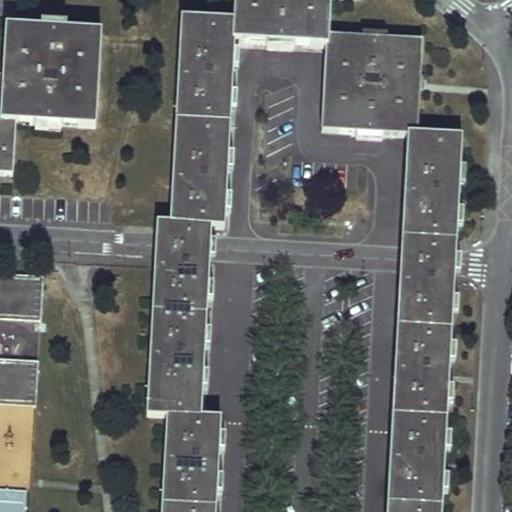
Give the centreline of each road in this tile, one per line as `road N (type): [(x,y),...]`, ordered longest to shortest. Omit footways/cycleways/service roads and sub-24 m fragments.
road 1 (residential): [(0,236),(501,264)]
road 2 (residential): [(486,511),(501,264)]
